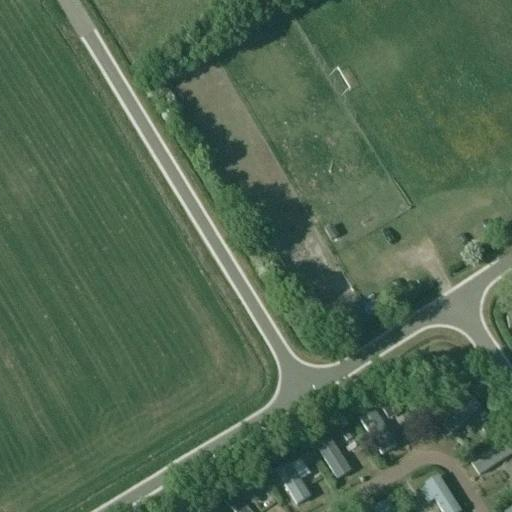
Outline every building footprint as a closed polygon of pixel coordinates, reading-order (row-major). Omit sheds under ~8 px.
[(325,234),(331,244),(338,239),(333,229),(325,234)] [(267,264),(276,280),(288,273),(278,257),(267,264)] [(451,415),(445,437),(461,442),(468,420),(451,415)] [(387,455),(396,447),(375,421),(365,429),(387,455)] [(333,437),(349,462),(359,455),(343,430),(333,437)] [(337,478),(351,467),(329,438),(315,449),(337,478)] [(478,471),(489,484),(511,463),(511,446),(509,443),(478,471)] [(306,450),(290,461),(295,468),(312,458),(306,450)] [(287,461),(270,472),(293,506),(310,495),(287,461)] [(437,477),(423,487),(439,511),(445,511),(456,505),(437,477)] [(228,511),(248,511),(235,497),(224,507),(228,511)]
